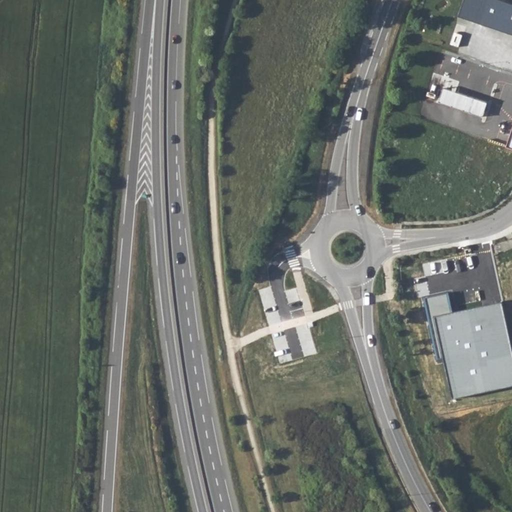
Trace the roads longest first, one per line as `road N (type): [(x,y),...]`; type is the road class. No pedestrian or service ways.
road 1 (primary): [(220,511),(190,365),(177,247),(177,0)]
road 2 (primary): [(161,0),(162,272),(203,511)]
road 3 (primary): [(150,0),(108,511)]
road 4 (secondary): [(430,511),(377,392),(350,277)]
road 5 (secondary): [(343,221),(341,173),(351,127),(397,0)]
road 6 (residential): [(374,243),(448,235),(511,211)]
